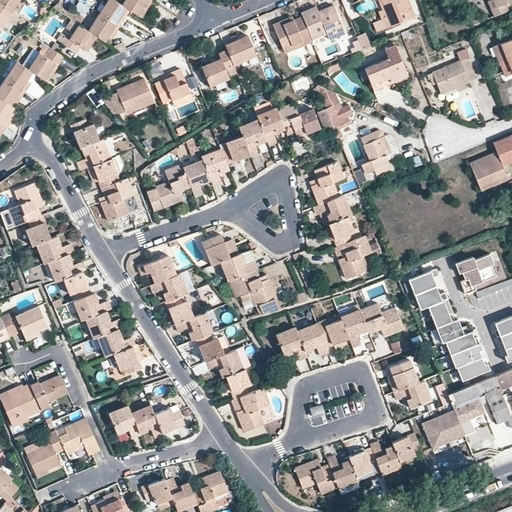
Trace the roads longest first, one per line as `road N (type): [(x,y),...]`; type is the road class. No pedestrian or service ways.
road 1 (residential): [(32,144),(36,110),(87,76),(195,29),(204,16)]
road 2 (residential): [(103,253),(224,437)]
road 3 (residential): [(299,440),(363,420),(371,400),(352,371),(306,382),(297,424)]
road 4 (residential): [(236,209),(270,241),(292,236),(278,182),(239,202)]
road 5 (residential): [(112,470),(57,351),(23,363)]
road 6 (residential): [(103,253),(236,209)]
road 7 (residential): [(32,144),(60,173),(103,253)]
